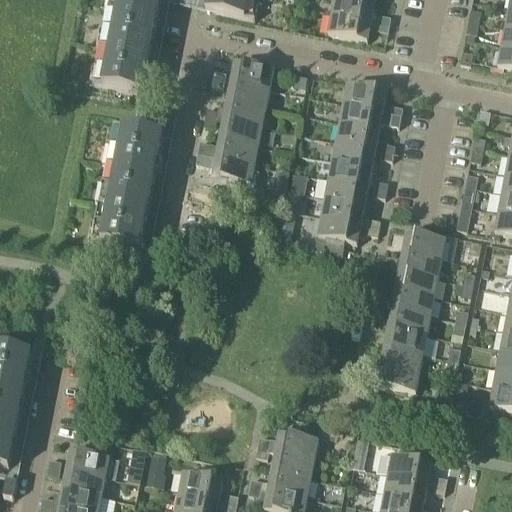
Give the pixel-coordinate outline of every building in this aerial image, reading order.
[(140,102),(160,0),(110,0),(92,92),(140,102)] [(168,0),(160,0),(159,8),(167,9),(168,0)] [(258,0),(210,0),(207,17),(254,26),(258,0)] [(335,0),(335,2),(374,10),(375,0),(335,0)] [(335,2),(331,21),(370,29),(374,10),(335,2)] [(470,16),(468,28),(478,30),(480,18),(470,16)] [(370,29),(331,21),(327,41),(366,48),(370,29)] [(379,22),(377,30),(389,32),(390,25),(379,22)] [(156,25),(154,35),(161,36),(163,26),(156,25)] [(478,30),(468,28),(465,40),(475,42),(478,30)] [(389,32),(377,30),(376,37),(387,40),(389,32)] [(161,36),(154,35),(152,45),(159,47),(161,36)] [(511,36),(505,35),(501,54),(511,56),(511,36)] [(511,56),(501,54),(497,74),(511,76),(511,56)] [(469,73),(472,61),(461,59),(459,71),(469,73)] [(148,62),(146,73),(154,75),(156,64),(148,62)] [(234,69),(230,89),(269,97),(273,77),(234,69)] [(154,75),(146,73),(144,83),(152,84),(154,75)] [(213,78),(212,85),(224,88),(225,80),(213,78)] [(224,88),(212,85),(210,93),(222,95),(224,88)] [(230,89),(226,108),(265,116),(269,97),(230,89)] [(347,91),(343,111),(382,119),(386,99),(347,91)] [(206,116),(204,123),(216,125),(223,126),(223,127),(262,134),(265,116),(226,108),(225,115),(220,114),(217,116),(217,118),(206,116)] [(389,120),(382,119),(343,111),(339,130),(378,138),(380,131),(398,134),(399,130),(387,128),(389,120)] [(390,113),(389,120),(400,122),(402,115),(390,113)] [(174,136),(177,119),(166,117),(163,134),(166,135),(171,136),(174,136)] [(487,131),(490,119),(479,117),(477,129),(487,131)] [(400,122),(389,120),(387,128),(399,130),(400,122)] [(204,123),(203,131),(214,133),(216,125),(204,123)] [(419,124),(418,140),(432,141),(433,124),(419,124)] [(223,127),(219,145),(258,153),(262,134),(223,127)] [(339,130),(336,149),(375,156),(378,138),(339,130)] [(134,137),(114,134),(91,249),(140,258),(163,143),(134,137)] [(295,151),(297,141),(285,139),(283,148),(295,151)] [(511,153),(509,163),(511,164),(511,143),(504,142),(502,151),(511,153)] [(163,143),(161,153),(168,154),(169,145),(163,143)] [(474,144),(472,156),(482,158),(484,146),(474,144)] [(200,148),(197,161),(254,172),(258,153),(219,145),(218,152),(200,148)] [(336,149),(332,168),(371,175),(375,156),(336,149)] [(383,151),(382,158),(393,160),(395,153),(383,151)] [(168,154),(161,153),(158,164),(165,165),(168,154)] [(482,158),(472,156),(469,168),(480,170),(482,158)] [(393,160),(382,158),(380,165),(392,168),(393,160)] [(197,161),(195,171),(213,175),(212,184),(251,192),(254,172),(197,161)] [(332,168),(328,186),(367,194),(371,175),(332,168)] [(284,207),(290,179),(277,176),(271,204),(284,207)] [(155,181),(153,191),(160,192),(162,183),(155,181)] [(467,182),(464,194),(474,196),(477,184),(467,182)] [(511,183),(505,182),(501,201),(511,203),(511,183)] [(328,186),(325,205),(364,213),(367,194),(328,186)] [(376,188),(374,196),(386,198),(387,190),(376,188)] [(160,192),(153,191),(151,202),(158,203),(160,192)] [(474,196),(464,194),(462,205),(472,207),(474,196)] [(215,195),(212,207),(225,209),(227,197),(215,195)] [(386,198),(374,196),(373,203),(384,205),(386,198)] [(511,203),(501,201),(498,220),(511,222),(511,203)] [(325,205),(321,224),(360,232),(364,213),(325,205)] [(148,219),(146,229),(153,231),(155,220),(148,219)] [(511,222),(498,220),(494,240),(511,243),(511,222)] [(360,232),(321,224),(317,244),(356,252),(360,232)] [(466,238),(468,226),(458,224),(456,236),(466,238)] [(368,226),(367,233),(379,236),(380,228),(368,226)] [(153,231),(146,229),(144,239),(151,241),(153,231)] [(290,248),(290,247),(293,236),(281,233),(277,233),(274,245),(290,248)] [(379,236),(367,233),(365,241),(377,243),(379,236)] [(406,240),(402,260),(441,267),(445,247),(406,240)] [(478,262),(481,250),(470,248),(468,260),(478,262)] [(402,260),(398,279),(437,286),(441,267),(402,260)] [(398,279),(395,297),(433,305),(437,286),(398,279)] [(464,279),(462,291),(472,293),(474,281),(464,279)] [(472,293),(462,291),(460,303),(470,305),(472,293)] [(395,297),(391,316),(430,324),(433,305),(395,297)] [(391,316),(387,335),(426,343),(430,324),(391,316)] [(457,317),(455,329),(465,331),(467,319),(457,317)] [(473,320),(471,332),(477,333),(479,321),(473,320)] [(465,331),(455,329),(452,340),(462,342),(465,331)] [(471,332),(468,344),(475,345),(477,333),(471,332)] [(387,335),(384,354),(423,362),(426,343),(387,335)] [(511,339),(504,338),(500,357),(511,359),(511,339)] [(384,354),(380,373),(419,380),(423,362),(384,354)] [(32,362),(0,355),(0,475),(9,477),(32,362)] [(449,355),(447,366),(457,368),(460,357),(449,355)] [(511,359),(500,357),(497,376),(511,379),(511,359)] [(32,362),(30,372),(37,373),(38,363),(32,362)] [(457,368),(447,366),(445,378),(455,380),(457,368)] [(37,373),(30,372),(28,383),(34,384),(37,373)] [(419,380),(380,373),(376,393),(415,400),(419,380)] [(511,379),(497,376),(493,395),(511,398),(511,379)] [(460,388),(458,398),(465,400),(467,390),(460,388)] [(511,398),(493,395),(489,415),(511,419),(511,398)] [(439,409),(440,409),(449,411),(451,399),(441,397),(439,409)] [(25,400),(23,410),(29,411),(31,401),(25,400)] [(29,411),(23,410),(21,421),(27,422),(29,411)] [(329,441),(330,434),(330,432),(318,431),(318,432),(317,439),(329,441)] [(331,434),(329,442),(342,443),(343,436),(331,434)] [(17,438),(15,448),(22,450),(24,439),(17,438)] [(258,449),(257,456),(268,459),(275,460),(314,468),(318,448),(279,440),(277,447),(260,444),(259,449),(258,449)] [(22,450),(15,448),(13,458),(20,460),(22,450)] [(351,475),(353,475),(363,477),(366,460),(367,454),(356,451),(351,474),(351,475)] [(144,469),(146,458),(133,455),(131,466),(144,469)] [(267,466),(268,459),(257,456),(255,464),(267,466)] [(70,458),(66,477),(105,485),(109,465),(70,458)] [(314,468),(275,460),(271,479),(310,486),(314,468)] [(391,462),(388,482),(427,490),(427,489),(434,491),(445,493),(446,486),(436,484),(436,482),(434,479),(429,478),(431,470),(391,462)] [(49,466),(48,474),(59,476),(60,469),(49,466)] [(59,476),(48,474),(46,481),(58,484),(59,476)] [(66,477),(62,496),(101,504),(105,485),(66,477)] [(145,492),(161,494),(163,481),(147,478),(145,492)] [(251,487),(249,494),(306,505),(310,486),(271,479),(269,490),(251,487)] [(183,480),(179,500),(218,507),(222,487),(183,480)] [(388,482),(384,501),(423,508),(427,490),(388,482)] [(332,503),(336,490),(320,485),(316,498),(332,503)] [(445,493),(434,491),(432,499),(444,501),(445,493)] [(305,511),(306,505),(249,494),(248,502),(259,504),(258,507),(265,509),(264,511),(305,511)] [(41,504),(40,511),(42,511),(99,511),(101,504),(62,496),(61,503),(57,502),(53,503),(52,506),(41,504)] [(105,499),(102,511),(122,511),(125,503),(105,499)] [(179,500),(176,511),(235,511),(236,511),(225,509),(218,507),(179,500)] [(226,501),(225,509),(236,511),(238,503),(226,501)] [(381,511),(422,511),(423,508),(384,501),(381,511)]
